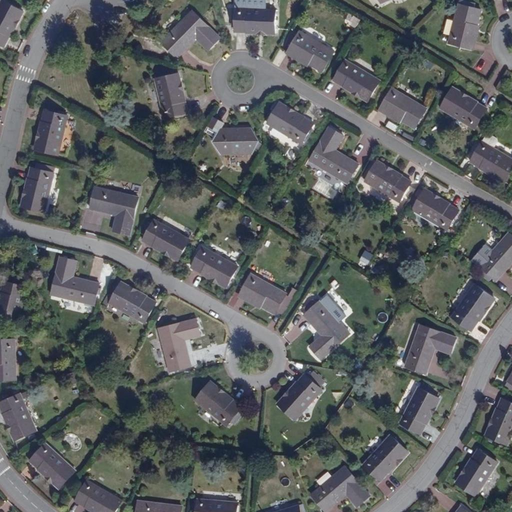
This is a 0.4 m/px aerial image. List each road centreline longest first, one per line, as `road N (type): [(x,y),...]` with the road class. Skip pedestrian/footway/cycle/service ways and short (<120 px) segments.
road 1 (residential): [(511,214),(262,73)]
road 2 (residential): [(0,222),(108,250),(239,322)]
road 3 (residential): [(387,511),(434,463),(511,324)]
road 4 (residential): [(0,185),(27,72),(66,0)]
road 5 (residential): [(239,322),(233,364),(241,378),(260,382),(278,364),(276,346),(255,330)]
